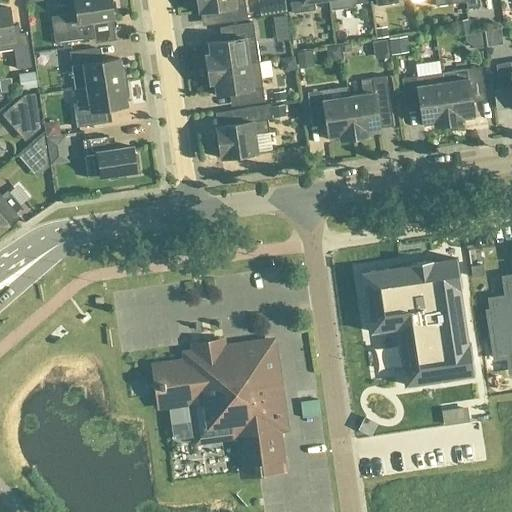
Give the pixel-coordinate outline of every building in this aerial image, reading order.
[(91,23),(113,20),(112,16),(116,11),(115,3),(110,0),(75,0),(74,0),(76,15),(51,18),(55,46),(94,41),(91,23)] [(198,13),(198,14),(220,11),(222,25),(247,21),(243,0),(191,0),(191,1),(195,12),(198,11),(198,13)] [(283,0),(281,0),(271,2),(273,15),(286,13),(283,0)] [(327,0),(289,0),(291,15),(314,12),(313,2),(327,0)] [(327,0),(329,12),(355,8),(354,6),(367,4),(366,0),(327,0)] [(434,0),(435,8),(465,4),(464,0),(423,0),(424,1),(432,0),(434,0)] [(464,0),(465,4),(466,11),(479,9),(478,0),(464,0)] [(0,10),(0,53),(13,51),(16,71),(31,69),(26,34),(20,35),(19,27),(11,29),(8,9),(0,10)] [(282,22),(258,25),(260,46),(284,43),(282,22)] [(258,64),(252,24),(227,28),(229,42),(205,45),(206,56),(205,56),(207,71),(258,64)] [(119,66),(119,60),(97,64),(95,50),(69,54),(74,91),(87,89),(127,83),(124,69),(119,66)] [(311,51),(296,54),(298,70),(314,68),(311,51)] [(511,63),(495,66),(499,92),(511,89),(511,63)] [(264,103),(258,64),(207,71),(209,86),(211,86),(212,97),(237,93),(239,107),(264,103)] [(470,96),(484,94),(480,69),(441,75),(448,126),(463,124),(463,122),(474,121),(470,96)] [(448,126),(441,75),(401,80),(405,106),(419,104),(422,128),(433,127),(433,128),(448,126)] [(362,96),(348,98),(354,140),(369,138),(369,136),(380,135),(376,110),(390,108),(385,78),(360,82),(362,96)] [(127,83),(87,89),(88,99),(85,103),(72,105),(76,129),(106,125),(104,111),(126,108),(125,103),(129,98),(127,83)] [(339,142),(354,140),(348,98),(346,89),(307,94),(311,120),(324,118),(328,142),(339,141),(339,142)] [(25,98),(6,115),(30,142),(42,131),(37,96),(25,98)] [(233,162),(245,160),(244,157),(257,155),(255,136),(269,134),(267,121),(272,121),(269,106),(235,111),(237,125),(215,128),(215,130),(216,131),(213,131),(213,143),(213,147),(217,158),(219,158),(220,159),(220,160),(233,158),(233,162)] [(310,135),(313,153),(322,152),(319,133),(310,135)] [(36,175),(73,162),(69,149),(72,148),(67,135),(27,148),(36,175)] [(139,164),(137,156),(132,153),(132,149),(110,152),(108,138),(82,142),(88,180),(104,178),(109,181),(117,180),(121,175),(135,173),(135,169),(139,164)] [(0,196),(0,231),(2,233),(19,218),(15,213),(21,208),(7,192),(1,198),(0,196)] [(461,291),(456,260),(432,264),(431,262),(408,265),(409,267),(360,275),(369,334),(395,330),(404,387),(474,377),(469,346),(467,346),(459,292),(461,291)] [(471,279),(483,277),(482,266),(470,268),(471,279)] [(511,299),(491,303),(493,314),(489,314),(493,341),(507,339),(511,369),(511,368),(511,299)] [(280,427),(269,347),(219,354),(218,346),(197,349),(198,357),(189,359),(190,367),(158,371),(160,384),(158,384),(159,391),(161,390),(163,404),(194,399),(200,439),(240,433),(245,473),(278,468),(272,428),(280,427)] [(466,411),(454,413),(456,425),(467,423),(466,411)]
